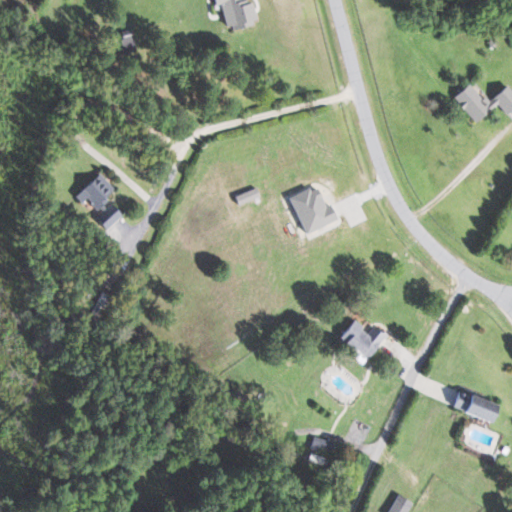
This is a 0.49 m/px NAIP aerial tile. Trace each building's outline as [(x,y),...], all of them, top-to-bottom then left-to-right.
[(224,28),(255,22),(250,0),(247,0),(241,1),(241,0),(211,0),(212,5),(219,4),(224,28)] [(123,55),(135,52),(130,31),(118,34),(123,55)] [(474,123),(496,104),(504,114),(511,106),(511,92),(505,84),(486,102),(468,82),(451,97),(474,123)] [(79,202),(84,197),(95,209),(115,190),(98,172),(73,195),(79,202)] [(286,195),(303,233),(333,220),(316,182),(286,195)] [(121,215),(110,203),(94,217),(105,229),(121,215)] [(335,338),(361,362),(385,336),(372,324),(366,331),(353,319),(335,338)] [(494,404),(463,393),(460,401),(453,399),(449,408),(487,422),(494,404)] [(386,511),(404,511),(410,501),(395,494),(386,511)]
